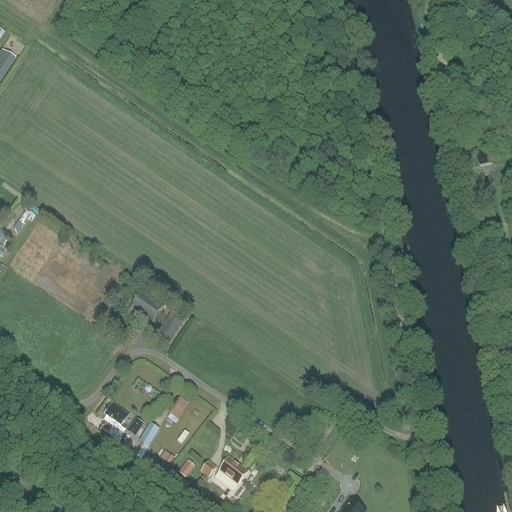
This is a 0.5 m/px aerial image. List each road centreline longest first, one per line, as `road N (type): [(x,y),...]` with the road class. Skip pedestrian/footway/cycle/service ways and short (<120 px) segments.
road 1 (track): [(428,0),(511,419)]
road 2 (track): [(377,243),(229,157),(44,31)]
road 3 (unclassified): [(302,449),(152,348),(128,352),(97,395),(76,406),(0,357)]
road 4 (track): [(331,0),(377,243)]
road 5 (track): [(377,243),(422,432)]
